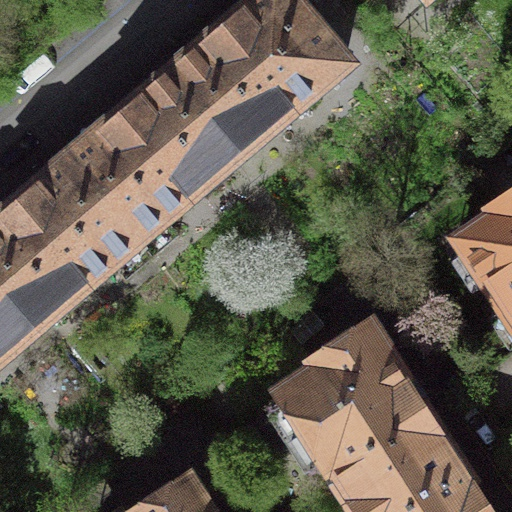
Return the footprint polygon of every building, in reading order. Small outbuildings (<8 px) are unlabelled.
[(257,0),(225,28),(172,72),(240,152),(345,63),(291,0),(257,0)] [(240,152),(172,72),(121,116),(69,159),(137,239),(240,152)] [(137,239),(69,159),(18,203),(0,218),(0,286),(34,326),(137,239)] [(461,240),(511,317),(511,198),(497,209),(496,214),(498,216),(461,240)] [(0,355),(34,326),(0,286),(0,355)] [(278,393),(349,499),(350,499),(442,438),(443,437),(435,425),(369,325),(312,363),(315,368),(278,393)] [(478,493),(442,438),(350,499),(358,511),(475,511),(486,505),(478,493)] [(207,511),(187,481),(139,511),(207,511)]
